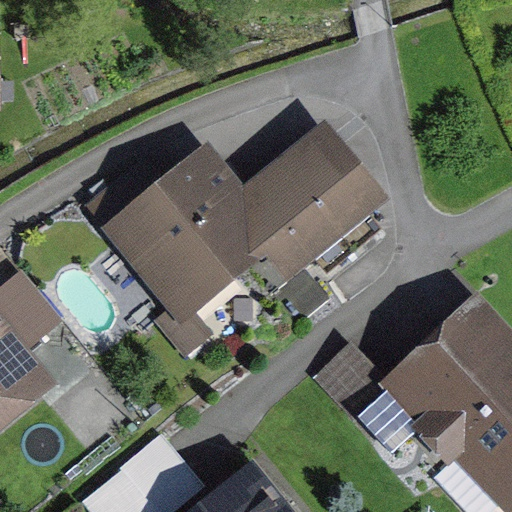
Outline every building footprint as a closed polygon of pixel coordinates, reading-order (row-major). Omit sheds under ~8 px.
[(178,304),(263,235),(288,266),(372,198),(325,139),(243,206),(207,162),(120,233),(178,304)] [(151,158),(88,195),(107,227),(170,190),(151,158)] [(208,335),(181,302),(158,321),(185,354),(208,335)] [(392,453),(422,425),(449,454),(511,393),(511,366),(467,317),(389,391),(348,347),(318,375),(392,453)] [(0,413),(38,383),(0,336),(0,413)] [(511,487),(511,393),(449,454),(451,457),(468,441),(511,487)] [(160,440),(87,504),(93,511),(167,511),(198,486),(160,440)] [(280,511),(255,481),(219,511),(214,504),(204,503),(194,511),(280,511)]
